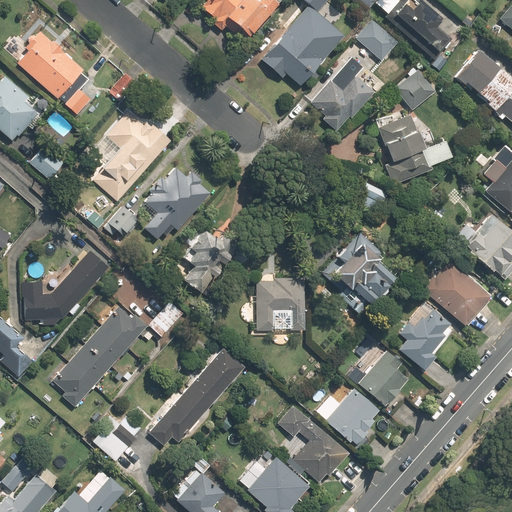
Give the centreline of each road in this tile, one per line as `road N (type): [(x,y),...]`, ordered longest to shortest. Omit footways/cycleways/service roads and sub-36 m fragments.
road 1 (secondary): [(369,511),(511,349)]
road 2 (residential): [(88,0),(242,135)]
